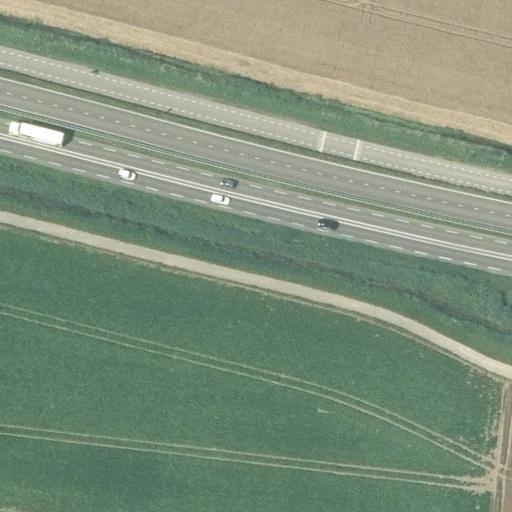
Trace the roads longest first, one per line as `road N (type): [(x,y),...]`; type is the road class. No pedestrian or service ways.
road 1 (unclassified): [(511,188),(0,59)]
road 2 (primary): [(493,256),(0,137)]
